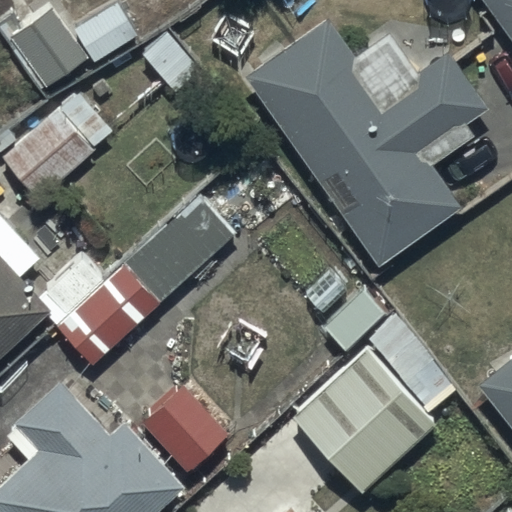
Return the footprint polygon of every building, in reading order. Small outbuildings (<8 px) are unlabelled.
[(121,0),(116,0),(74,26),(96,60),(141,32),(121,0)] [(511,0),(485,0),(511,39),(511,0)] [(87,54),(51,5),(6,38),(42,87),(87,54)] [(330,17),(247,76),(379,264),(462,206),(434,166),(478,135),(468,122),(489,107),(458,63),(488,41),(471,16),(437,40),(444,49),(417,68),(391,32),(357,55),(330,17)] [(203,70),(166,29),(141,52),(178,93),(203,70)] [(116,126),(79,87),(2,156),(41,199),(96,148),(94,146),(116,126)] [(107,276),(56,323),(92,362),(235,233),(196,190),(107,276)] [(56,323),(107,276),(85,252),(40,294),(23,276),(43,257),(0,210),(0,358),(48,314),(56,323)] [(372,344),(294,416),(365,493),(443,422),(433,412),(460,388),(393,315),(367,339),(372,344)] [(511,355),(479,382),(511,423),(511,355)] [(109,429),(63,379),(4,433),(32,463),(0,492),(0,511),(159,511),(187,487),(122,417),(109,429)] [(232,430),(185,382),(143,422),(190,471),(232,430)]
